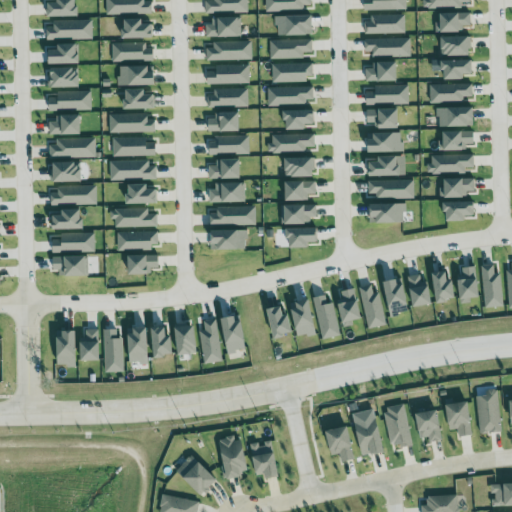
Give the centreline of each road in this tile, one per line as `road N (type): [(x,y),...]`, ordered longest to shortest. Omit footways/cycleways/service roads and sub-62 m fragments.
road 1 (tertiary): [(511,347),(283,387),(0,414)]
road 2 (residential): [(26,303),(204,294),(386,253),(511,235)]
road 3 (residential): [(26,303),(19,0)]
road 4 (residential): [(175,0),(187,296)]
road 5 (residential): [(334,0),(347,262)]
road 6 (residential): [(278,511),(511,464)]
road 7 (residential): [(502,236),(494,0)]
road 8 (residential): [(316,504),(283,387)]
